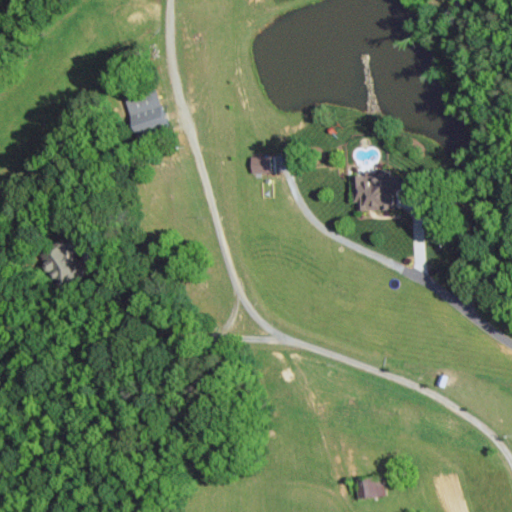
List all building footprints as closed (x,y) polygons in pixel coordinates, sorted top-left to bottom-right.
[(123,93),(132,134),(165,127),(156,86),(123,93)] [(269,154),(249,155),(249,171),(270,171),(269,154)] [(351,201),(356,201),(356,209),(395,207),(394,173),(350,174),(351,201)] [(68,243),(64,238),(40,255),(65,289),(88,272),(68,243)] [(379,473),(353,477),(356,497),(382,493),(379,473)]
